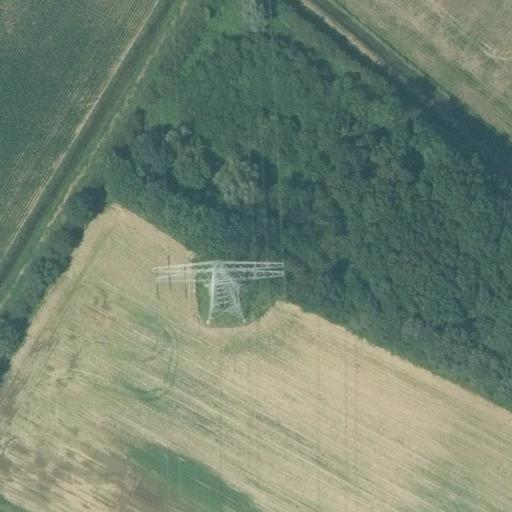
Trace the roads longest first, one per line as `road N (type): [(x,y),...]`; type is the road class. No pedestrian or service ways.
road 1 (track): [(189,0),(0,309)]
road 2 (track): [(511,187),(284,0)]
